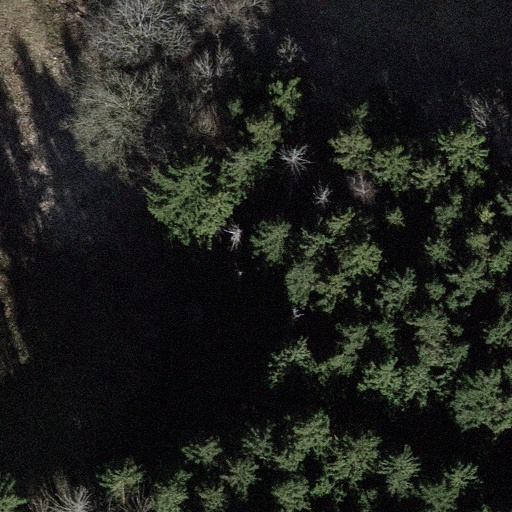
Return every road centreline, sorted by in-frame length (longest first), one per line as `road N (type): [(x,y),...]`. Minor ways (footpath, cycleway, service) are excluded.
road 1 (track): [(466,511),(305,438),(0,500)]
road 2 (track): [(210,0),(511,128)]
